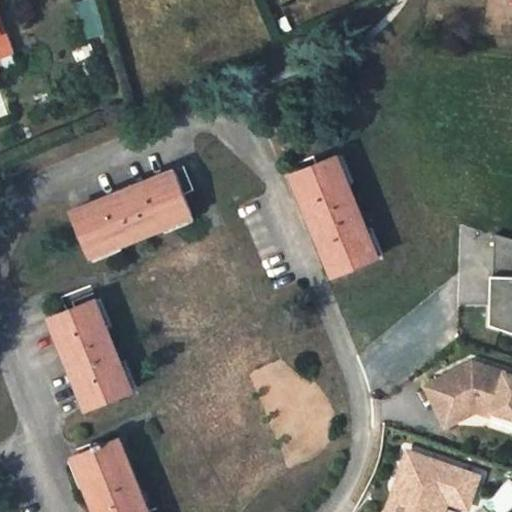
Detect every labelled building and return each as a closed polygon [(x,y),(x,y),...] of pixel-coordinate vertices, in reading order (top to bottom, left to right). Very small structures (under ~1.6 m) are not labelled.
[(0,56),(14,52),(8,32),(1,35),(0,32),(0,56)] [(339,154),(334,156),(376,258),(381,255),(339,154)] [(334,156),(293,173),(335,274),(376,258),(334,156)] [(176,168),(74,210),(92,252),(193,210),(176,168)] [(193,210),(92,252),(93,257),(195,214),(193,210)] [(511,238),(493,233),(487,322),(511,330),(511,238)] [(97,298),(92,299),(128,391),(134,389),(97,298)] [(92,299),(52,315),(89,408),(128,391),(92,299)] [(511,372),(471,357),(427,378),(439,402),(460,392),(467,408),(483,401),(491,404),(490,406),(511,413),(511,372)] [(427,378),(424,380),(442,419),(467,408),(460,392),(439,402),(427,378)] [(150,511),(121,437),(80,454),(102,509),(97,511),(150,511)] [(480,476),(410,448),(398,479),(404,482),(394,509),(390,511),(441,511),(447,499),(467,508),(480,476)] [(102,509),(80,454),(75,455),(97,511),(102,509)] [(404,482),(398,479),(385,502),(376,511),(390,511),(394,509),(404,482)]
